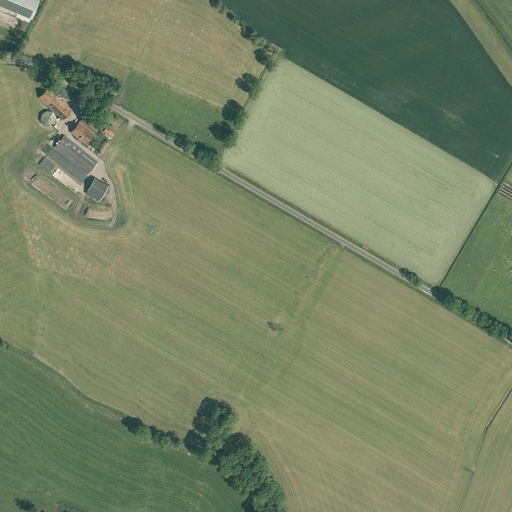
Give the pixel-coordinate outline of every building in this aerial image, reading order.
[(0,0),(0,4),(31,18),(38,0),(0,0)] [(116,94),(120,89),(115,86),(112,91),(116,94)] [(38,97),(47,105),(63,120),(72,110),(56,95),(47,87),(38,97)] [(80,98),(63,88),(59,94),(77,104),(80,98)] [(41,117),(41,118),(41,119),(41,120),(42,121),(42,122),(43,123),(44,124),(45,124),(46,125),(47,125),(48,125),(49,125),(50,125),(51,125),(51,124),(52,124),(53,123),(54,122),(55,121),(55,120),(55,119),(55,118),(55,117),(55,116),(55,115),(54,114),(53,113),(52,112),(51,111),(50,111),(49,111),(48,111),(47,111),(46,111),(45,111),(44,112),(43,113),(42,114),(42,115),(41,116),(41,117)] [(85,114),(71,132),(78,138),(85,144),(100,125),(92,119),(85,114)] [(54,148),(57,149),(87,174),(97,161),(65,135),(54,148)] [(99,201),(109,185),(95,177),(85,193),(99,201)]
